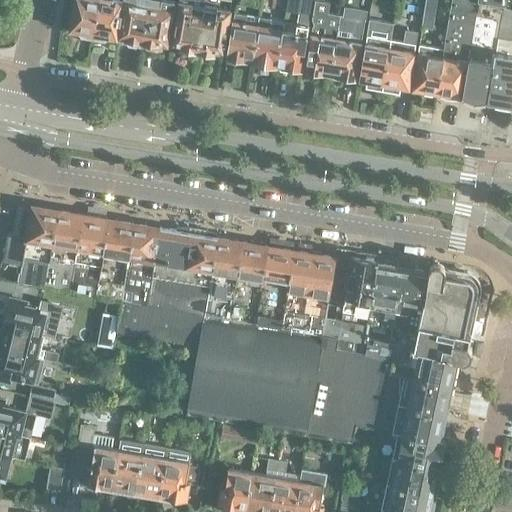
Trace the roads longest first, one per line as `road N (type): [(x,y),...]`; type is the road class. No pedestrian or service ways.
road 1 (residential): [(3,160),(456,245),(511,269)]
road 2 (primary): [(10,129),(463,210),(511,236)]
road 3 (primary): [(511,188),(16,101)]
road 4 (residential): [(511,155),(23,73)]
road 5 (residential): [(476,511),(500,393)]
